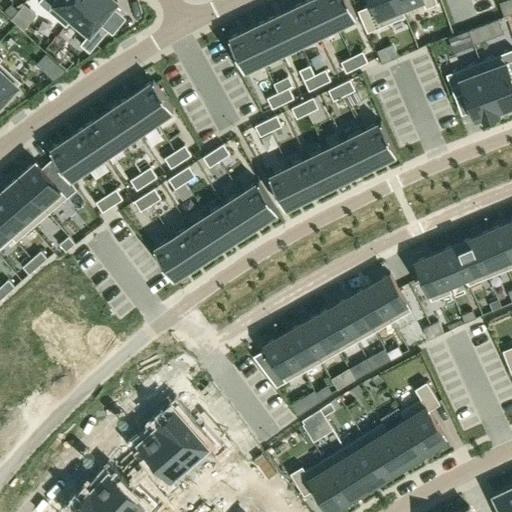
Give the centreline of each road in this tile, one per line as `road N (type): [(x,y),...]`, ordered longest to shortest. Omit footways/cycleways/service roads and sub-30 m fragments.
road 1 (residential): [(511,135),(325,215),(170,316)]
road 2 (residential): [(197,349),(311,278),(511,185)]
road 3 (residential): [(170,316),(89,379),(0,477)]
road 4 (residential): [(0,147),(185,23)]
road 5 (residential): [(399,511),(511,449)]
